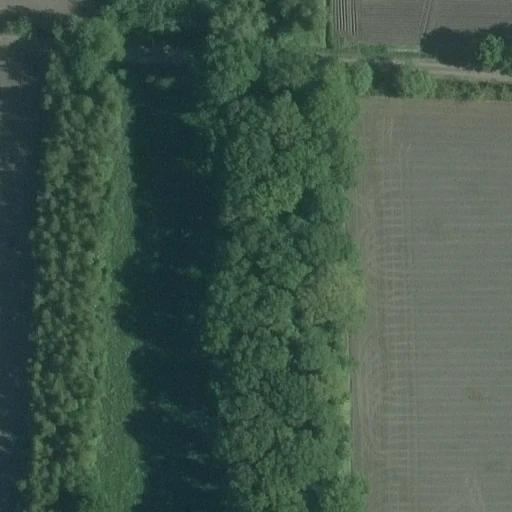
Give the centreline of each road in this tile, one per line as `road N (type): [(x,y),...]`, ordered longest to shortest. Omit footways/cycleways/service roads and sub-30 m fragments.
road 1 (track): [(271,59),(110,57),(0,43)]
road 2 (track): [(511,77),(271,59)]
